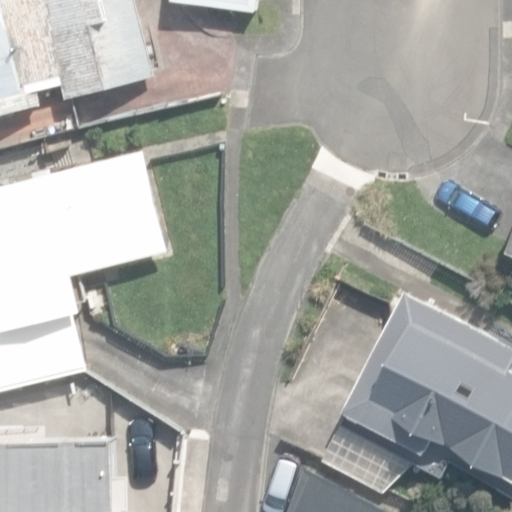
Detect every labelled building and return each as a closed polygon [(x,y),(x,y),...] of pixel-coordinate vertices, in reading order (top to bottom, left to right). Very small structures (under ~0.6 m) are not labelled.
[(0,0),(0,114),(46,103),(42,88),(67,82),(71,97),(158,75),(139,0),(0,0)] [(188,0),(262,10),(263,0),(188,0)] [(0,320),(0,391),(92,368),(77,311),(91,307),(89,299),(95,297),(88,270),(174,248),(148,148),(0,185),(0,306),(3,320),(0,320)] [(440,430),(511,467),(511,339),(410,287),(349,406),(431,448),(440,430)] [(326,458),(388,491),(416,461),(346,423),(326,458)] [(120,511),(119,438),(0,439),(0,511),(129,511),(130,511),(120,511)] [(382,511),(390,495),(306,458),(282,511),(382,511)]
